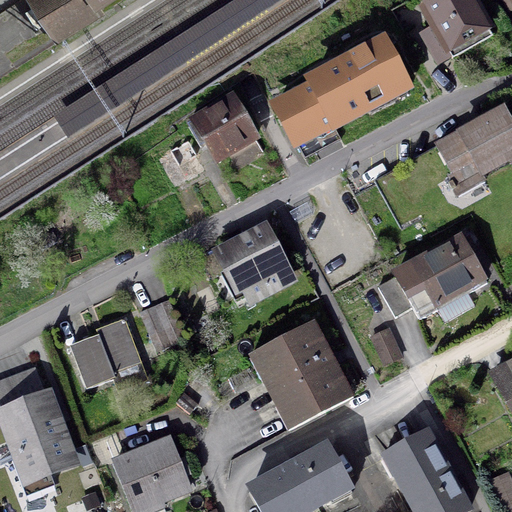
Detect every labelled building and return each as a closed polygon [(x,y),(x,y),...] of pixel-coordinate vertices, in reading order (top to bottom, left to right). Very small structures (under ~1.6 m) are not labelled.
[(100,0),(93,0),(76,11),(50,27),(33,0),(31,0),(57,40),(97,15),(91,6),(100,0)] [(33,0),(50,27),(76,11),(93,0),(33,0)] [(451,60),(491,38),(469,0),(452,0),(425,16),(451,60)] [(280,109),(300,146),(373,105),(352,69),(280,109)] [(218,165),(254,141),(230,104),(193,128),(218,165)] [(511,130),(500,111),(372,188),(398,231),(421,217),(511,163),(511,130)] [(188,145),(159,162),(173,187),(203,170),(188,145)] [(288,277),(265,237),(221,262),(229,276),(236,271),(252,298),(288,277)] [(460,244),(376,295),(392,322),(477,271),(460,244)] [(170,302),(156,308),(165,329),(172,346),(186,341),(170,302)] [(156,308),(140,314),(149,336),(165,329),(156,308)] [(293,429),(351,398),(312,326),(254,357),(293,429)] [(126,327),(71,349),(89,395),(144,372),(126,327)] [(390,331),(374,338),(385,363),(401,356),(390,331)] [(511,369),(496,378),(511,408),(511,369)] [(34,377),(0,389),(0,404),(28,480),(67,466),(34,377)] [(465,511),(423,441),(386,463),(415,511),(465,511)] [(171,446),(113,469),(130,511),(138,511),(189,491),(171,446)] [(329,455),(251,494),(260,511),(307,511),(348,492),(329,455)] [(511,490),(505,476),(492,482),(505,511),(510,511),(511,511),(511,490)]
